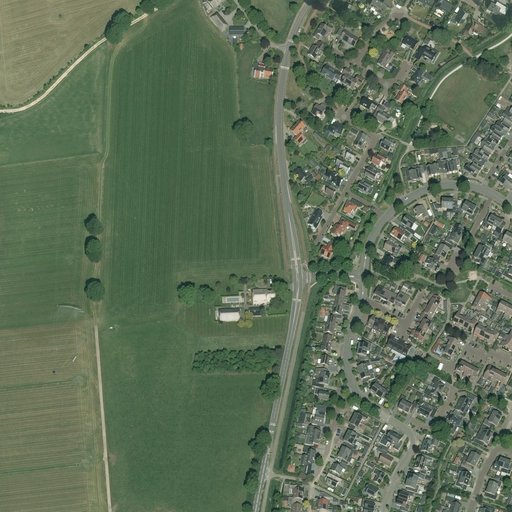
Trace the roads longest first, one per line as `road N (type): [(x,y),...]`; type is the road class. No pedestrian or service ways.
road 1 (track): [(109,511),(94,266)]
road 2 (track): [(0,110),(40,97),(103,39),(167,0)]
road 3 (secondary): [(255,511),(294,315)]
road 4 (secondary): [(290,226),(278,121),(288,49)]
